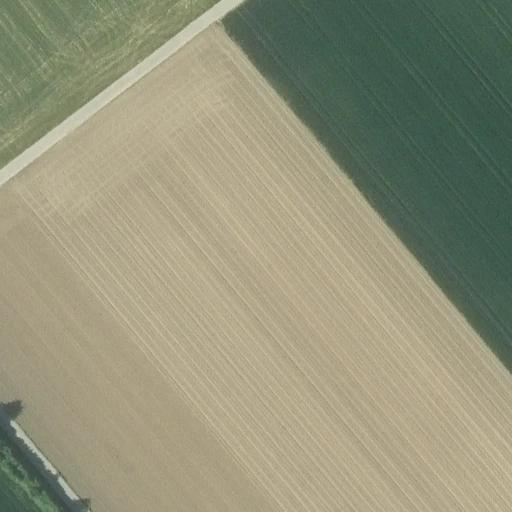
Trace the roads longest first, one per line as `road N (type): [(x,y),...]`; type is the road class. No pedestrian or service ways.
road 1 (track): [(240,0),(0,186)]
road 2 (track): [(0,417),(80,511)]
